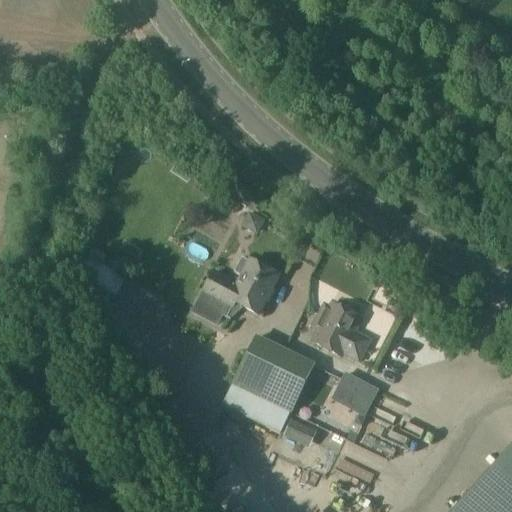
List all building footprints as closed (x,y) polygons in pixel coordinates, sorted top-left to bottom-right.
[(239,307),(260,318),(278,278),(249,264),(248,264),(237,287),(218,278),(208,298),(206,296),(201,306),(228,321),(233,310),(239,307)] [(355,333),(361,321),(333,305),(330,310),(324,307),(312,329),(318,332),(313,344),(342,359),(343,355),(357,362),(368,340),(355,333)] [(280,435),(313,368),(254,340),(222,407),(280,435)] [(344,376),(332,401),(366,417),(378,393),(344,376)] [(319,411),(323,401),(308,395),(304,405),(319,411)] [(292,421),(283,438),(308,451),(317,434),(292,421)] [(318,475),(354,475),(354,458),(350,458),(350,430),(317,431),(318,475)] [(465,432),(449,455),(460,463),(476,440),(465,432)] [(511,511),(511,462),(466,511),(511,511)] [(311,487),(307,494),(331,506),(335,499),(311,487)]
